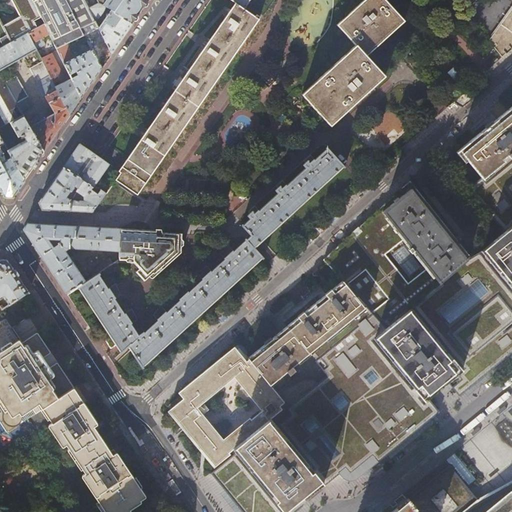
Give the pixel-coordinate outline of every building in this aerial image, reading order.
[(3,26),(11,43),(28,34),(44,25),(33,3),(31,0),(11,0),(21,18),(3,26)] [(38,0),(33,3),(44,25),(56,49),(63,46),(84,35),(66,0),(38,0)] [(83,0),(88,9),(98,4),(106,8),(111,10),(132,25),(144,7),(149,0),(83,0)] [(229,0),(235,4),(140,140),(164,157),(259,20),(258,19),(259,17),(256,15),(254,17),(244,10),(245,9),(244,9),(250,0),(229,0)] [(360,0),(352,8),(335,25),(354,45),(302,95),(330,126),(364,93),(383,76),(364,56),(378,41),(381,39),(401,18),(382,0),(360,0)] [(98,4),(88,9),(95,23),(106,8),(98,4)] [(506,53),(511,47),(511,7),(492,36),(506,53)] [(98,28),(111,54),(124,37),(132,25),(111,10),(98,28)] [(44,25),(28,34),(37,50),(42,62),(69,115),(75,106),(81,98),(72,80),(60,85),(57,78),(60,77),(59,75),(60,74),(52,59),(59,55),(56,49),(44,25)] [(11,43),(0,48),(0,70),(37,50),(28,34),(11,43)] [(502,57),(506,53),(492,36),(489,40),(502,57)] [(63,46),(56,49),(59,55),(64,63),(74,58),(67,49),(63,46)] [(72,80),(81,98),(92,82),(102,69),(92,49),(74,58),(64,63),(72,80)] [(45,97),(54,114),(30,127),(44,152),(69,115),(42,62),(30,68),(37,83),(41,81),(44,86),(38,88),(43,97),(45,97)] [(468,80),(455,67),(448,73),(461,86),(468,80)] [(0,128),(10,123),(18,137),(23,134),(26,140),(8,150),(9,151),(12,157),(24,180),(33,167),(44,152),(30,127),(23,115),(18,118),(13,110),(18,106),(5,82),(0,73),(0,128)] [(16,76),(5,82),(18,106),(21,112),(33,105),(16,76)] [(501,226),(505,230),(479,251),(469,258),(440,284),(419,301),(412,308),(386,329),(372,314),(366,319),(316,360),(325,370),(333,381),(324,389),(317,380),(301,393),(286,406),(290,411),(283,417),(278,421),(274,417),(271,419),(253,434),(235,449),(233,451),(210,469),(218,479),(219,481),(220,481),(222,484),(222,485),(224,486),(235,500),(236,502),(237,502),(239,505),(239,506),(240,508),(241,507),(244,511),(290,511),(291,511),(295,508),(297,507),(296,506),(301,503),(302,503),(295,494),(301,490),(306,485),(312,480),(318,476),(324,482),(326,481),(325,480),(331,476),(336,472),(338,471),(339,471),(341,474),(344,477),(349,478),(352,478),(354,477),(356,476),(360,472),(361,472),(361,471),(363,469),(365,467),(367,466),(369,464),(370,465),(371,464),(376,460),(380,456),(384,453),(385,453),(386,452),(392,447),(404,437),(406,436),(405,436),(407,434),(409,433),(410,433),(411,432),(411,431),(423,422),(427,418),(428,418),(429,417),(433,413),(433,414),(434,413),(434,412),(438,409),(428,396),(425,393),(423,390),(424,390),(417,382),(413,378),(414,376),(412,373),(420,366),(425,372),(433,382),(438,378),(441,376),(443,375),(446,379),(447,380),(455,390),(456,389),(458,393),(463,389),(463,390),(465,388),(464,388),(468,385),(470,384),(470,383),(486,371),(487,369),(487,370),(492,365),(493,365),(494,364),(511,350),(511,349),(511,104),(507,109),(459,147),(482,175),(467,187),(501,226)] [(164,157),(140,140),(118,171),(121,173),(142,188),(164,157)] [(80,144),(72,155),(63,167),(93,187),(110,165),(80,144)] [(86,282),(77,287),(78,289),(79,288),(121,351),(120,352),(121,354),(130,347),(135,355),(134,356),(143,369),(144,368),(143,367),(154,356),(190,324),(248,272),(261,260),(262,261),(263,260),(253,249),(257,245),(258,246),(259,245),(258,244),(259,243),(263,240),(342,167),(343,168),(344,167),(327,148),(325,150),(326,151),(313,163),(312,163),(309,166),(306,163),(303,166),(306,170),(285,189),(284,188),(281,191),(278,189),(275,192),(278,195),(257,214),(256,213),(253,216),(251,214),(247,217),(250,220),(242,227),(241,226),(240,227),(250,237),(246,241),(245,240),(244,241),(245,242),(234,252),(233,251),(226,257),(227,258),(225,260),(212,272),(211,273),(210,272),(203,278),(204,279),(203,280),(189,292),(188,293),(187,292),(181,298),(182,299),(181,300),(166,313),(165,312),(158,318),(159,319),(143,333),(142,332),(138,335),(130,323),(132,322),(127,314),(125,315),(114,298),(113,298),(115,297),(110,290),(110,289),(108,290),(99,275),(100,275),(99,273),(86,282)] [(4,154),(0,156),(0,187),(5,197),(8,197),(12,197),(24,180),(12,157),(6,161),(4,154)] [(101,190),(98,193),(94,190),(96,188),(93,187),(63,167),(51,185),(39,203),(43,209),(93,212),(106,193),(101,190)] [(142,188),(121,173),(116,180),(137,194),(142,188)] [(372,314),(386,329),(412,308),(419,301),(440,284),(469,258),(469,257),(465,253),(462,249),(459,245),(454,238),(429,207),(425,201),(414,187),(410,182),(360,227),(354,233),(324,261),(341,279),(372,314)] [(46,263),(67,294),(77,287),(86,282),(65,251),(69,249),(120,251),(122,228),(28,223),(24,229),(46,263)] [(133,229),(122,228),(120,251),(119,260),(133,261),(135,261),(134,263),(135,264),(140,270),(136,273),(145,282),(150,277),(152,279),(153,279),(154,278),(159,274),(142,255),(144,230),(133,229)] [(163,231),(144,230),(142,255),(159,274),(181,253),(183,233),(167,232),(163,232),(163,231)] [(0,260),(0,301),(2,300),(3,299),(2,298),(4,297),(5,297),(7,297),(8,299),(7,300),(7,301),(10,305),(29,292),(8,260),(0,260)] [(309,349),(311,352),(310,352),(316,360),(366,319),(372,314),(341,279),(315,300),(312,303),(305,308),(303,310),(283,326),(274,333),(261,344),(248,354),(247,353),(245,351),(244,352),(244,353),(242,352),(240,352),(240,351),(234,344),(232,346),(223,353),(225,355),(170,402),(187,424),(189,422),(192,426),(195,423),(206,436),(205,446),(218,461),(230,451),(228,449),(233,446),(235,449),(253,434),(271,419),(274,417),(272,414),(281,406),(279,403),(283,399),(271,384),(272,384),(270,381),(283,371),(286,368),(289,372),(295,367),(292,363),(298,359),(297,359),(298,358),(308,350),(309,350),(308,349),(309,349)] [(28,330),(33,322),(25,316),(19,325),(28,330)] [(130,511),(129,509),(141,502),(140,500),(145,496),(130,473),(116,451),(112,454),(94,426),(98,423),(57,362),(49,367),(43,357),(50,352),(37,333),(22,343),(5,319),(0,322),(0,408),(2,411),(1,416),(1,419),(3,422),(4,424),(7,425),(10,426),(13,426),(16,426),(18,424),(20,422),(21,419),(22,415),(31,408),(35,413),(42,408),(51,422),(47,425),(62,447),(66,444),(85,472),(81,474),(105,511),(130,511)] [(424,390),(433,382),(425,372),(420,366),(412,373),(414,376),(413,378),(417,382),(424,390)] [(400,492),(416,511),(456,511),(476,497),(472,492),(446,460),(443,457),(400,492)] [(456,511),(511,511),(511,477),(511,478),(506,481),(501,483),(496,486),(491,489),(486,491),(481,494),(476,497),(456,511)] [(416,511),(400,492),(378,510),(379,511),(416,511)]
